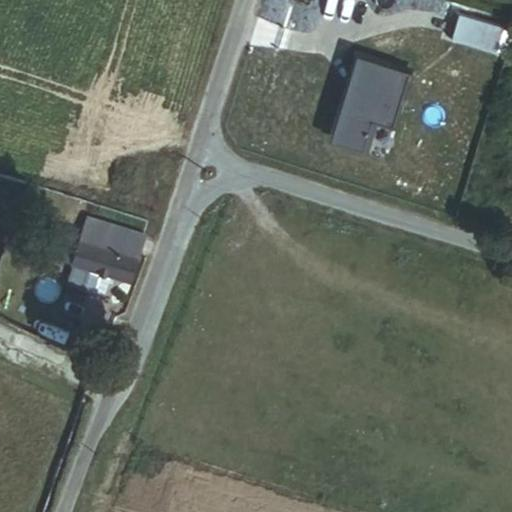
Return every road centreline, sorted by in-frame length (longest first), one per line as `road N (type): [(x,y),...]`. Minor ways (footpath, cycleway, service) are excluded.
road 1 (unclassified): [(197,154),(66,511)]
road 2 (unclassified): [(197,154),(511,250)]
road 3 (unclassified): [(244,0),(197,154)]
